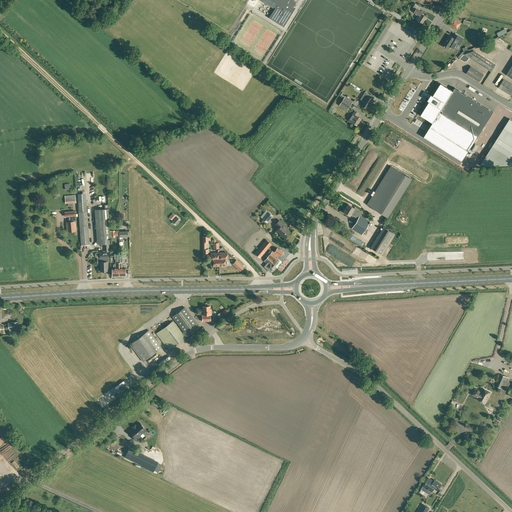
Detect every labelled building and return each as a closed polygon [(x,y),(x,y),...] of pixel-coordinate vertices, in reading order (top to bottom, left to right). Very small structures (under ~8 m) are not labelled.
[(262,0),(276,8),(270,17),(283,26),(292,12),(290,11),(296,2),(293,0),(292,0),(262,0)] [(418,11),(421,7),(415,3),(411,10),(414,11),(413,12),(418,15),(416,18),(418,19),(418,20),(423,23),(427,16),(418,11)] [(457,28),(460,23),(454,18),(450,24),(457,28)] [(462,38),(456,34),(454,38),(449,35),(443,45),(449,49),(450,46),(454,48),(458,41),(460,42),(462,38)] [(496,64),(474,50),(463,54),(460,59),(464,62),(467,61),(470,57),(491,71),(496,64)] [(479,81),(484,74),(471,66),(466,73),(479,81)] [(511,96),(511,84),(503,79),(498,87),(511,96)] [(453,91),(441,83),(421,115),(433,122),(430,127),(468,151),(493,112),(455,88),(453,91)] [(367,109),(373,100),(369,97),(370,95),(365,91),(360,99),(363,101),(361,105),(362,106),(362,107),(363,107),(363,108),(364,108),(365,108),(367,109)] [(344,98),(340,103),(348,108),(352,103),(347,100),(344,98)] [(356,125),(361,118),(355,115),(357,112),(354,110),(353,113),(352,114),(351,116),(348,120),(349,121),(350,122),(351,122),(356,125)] [(480,165),(511,164),(511,120),(510,119),(480,165)] [(367,204),(386,215),(415,169),(396,157),(391,166),(367,204)] [(75,194),(65,195),(65,204),(76,203),(75,194)] [(81,245),(90,245),(87,211),(86,201),(78,202),(79,211),(81,245)] [(109,229),(108,219),(109,219),(108,204),(104,204),(105,208),(95,209),(96,219),(96,230),(97,230),(98,244),(110,243),(109,228),(109,229)] [(354,208),(348,204),(343,211),(350,215),(351,214),(358,219),(351,228),(362,235),(370,222),(360,215),(362,212),(354,207),(354,208)] [(76,221),(75,210),(64,212),(65,217),(69,216),(69,222),(66,222),(67,232),(76,231),(75,221),(76,221)] [(267,212),(266,210),(260,217),(262,218),(267,223),(273,216),(268,211),(267,212)] [(176,225),(180,220),(176,216),(172,221),(176,225)] [(284,238),(290,232),(286,228),(286,227),(279,220),(275,224),(279,228),(276,230),(284,238)] [(382,255),(395,234),(383,226),(370,247),(382,255)] [(363,246),(366,241),(352,233),(349,238),(363,246)] [(260,258),(272,244),(266,239),(254,253),(260,258)] [(100,262),(108,261),(109,261),(108,252),(105,252),(105,251),(102,251),(102,252),(96,253),(95,253),(95,257),(96,258),(97,258),(98,262),(100,262)] [(267,257),(264,261),(266,263),(264,266),(264,267),(270,272),(272,270),(275,266),(277,268),(282,262),(280,260),(277,258),(278,256),(272,251),(269,254),(268,253),(266,256),(267,257)] [(219,266),(219,258),(218,258),(218,253),(218,252),(210,252),(211,259),(211,261),(213,261),(213,266),(219,266)] [(219,258),(219,266),(221,266),(221,267),(225,266),(224,265),(225,265),(225,260),(227,260),(227,252),(219,252),(219,258)] [(236,260),(233,264),(240,271),(244,267),(236,260)] [(108,261),(100,262),(100,271),(108,271),(108,261)] [(210,309),(210,306),(202,306),(203,314),(202,314),(202,321),(210,321),(210,314),(211,314),(211,309),(210,309)] [(168,350),(200,327),(185,307),(172,317),(183,332),(182,333),(173,320),(156,333),(168,350)] [(19,331),(18,321),(11,322),(8,323),(8,329),(11,329),(11,331),(19,331)] [(199,337),(207,331),(203,326),(196,332),(199,337)] [(142,362),(156,352),(162,347),(149,330),(143,334),(130,344),(142,362)] [(507,383),(509,378),(505,376),(501,374),(496,386),(500,388),(503,381),(507,383)] [(482,392),(475,388),(472,394),(479,398),(478,399),(485,403),(491,392),(484,388),(482,392)] [(146,430),(139,422),(129,431),(133,435),(132,436),(135,439),(146,430)] [(130,449),(126,457),(140,464),(155,471),(159,462),(145,455),(144,456),(130,449)] [(433,482),(432,481),(433,481),(428,478),(421,489),(430,494),(434,488),(438,490),(441,484),(434,480),(433,482)]
